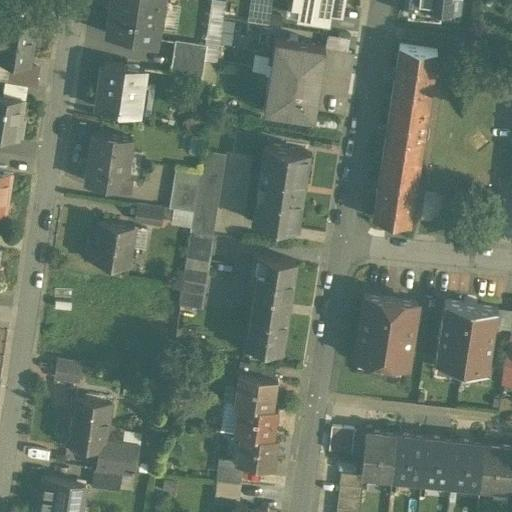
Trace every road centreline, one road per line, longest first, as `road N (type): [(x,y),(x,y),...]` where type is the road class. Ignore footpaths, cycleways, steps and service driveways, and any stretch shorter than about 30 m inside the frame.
road 1 (residential): [(74,0),(0,499)]
road 2 (residential): [(299,511),(340,238)]
road 3 (residential): [(340,238),(382,0)]
road 4 (residential): [(340,238),(511,255)]
